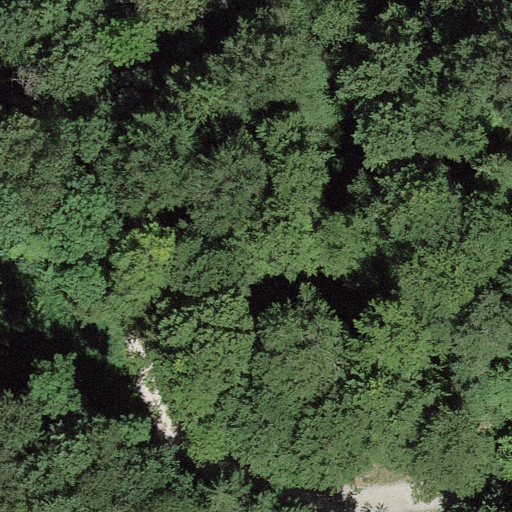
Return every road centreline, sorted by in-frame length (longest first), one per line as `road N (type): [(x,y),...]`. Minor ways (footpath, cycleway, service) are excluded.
road 1 (track): [(314,511),(219,471),(150,387),(114,165),(175,0)]
road 2 (track): [(359,511),(433,482),(511,479)]
